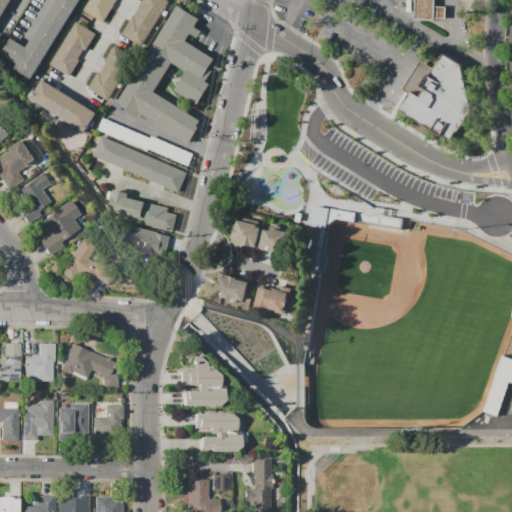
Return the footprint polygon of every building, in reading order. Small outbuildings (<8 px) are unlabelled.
[(0,0),(9,0),(0,16),(0,0)] [(0,0),(0,25),(7,12),(0,8),(0,2),(1,0),(10,5),(12,0),(0,0)] [(79,0),(29,81),(13,71),(17,64),(2,55),(11,40),(25,49),(55,0),(79,0)] [(88,0),(115,0),(101,23),(82,11),(88,0)] [(141,0),(165,0),(169,2),(108,100),(87,87),(141,0)] [(415,0),(435,0),(435,7),(446,7),(445,19),(435,19),(434,21),(415,20),(415,0)] [(176,7),(197,20),(184,41),(213,59),(201,79),(210,84),(198,104),(173,88),(185,70),(171,62),(152,92),(200,122),(187,143),(139,113),(138,116),(116,102),(176,7)] [(76,22),(96,34),(69,77),(50,65),(76,22)] [(410,94),(403,90),(420,61),(433,69),(443,54),(462,64),(472,111),(458,132),(457,131),(451,140),(406,114),(408,112),(401,108),(410,94)] [(41,80),(97,115),(85,134),(30,99),(41,80)] [(98,131),(104,117),(193,156),(187,170),(98,131)] [(0,127),(2,126),(10,134),(0,143),(0,127)] [(361,148),(340,135),(333,147),(353,160),(361,148)] [(101,137),(179,170),(180,193),(93,156),(101,137)] [(0,156),(22,140),(39,163),(27,172),(23,166),(16,171),(21,180),(7,190),(0,179),(0,156)] [(41,173),(49,184),(39,191),(46,200),(23,216),(9,196),(41,173)] [(174,233),(137,225),(138,221),(108,214),(113,191),(127,194),(125,200),(167,209),(166,214),(177,216),(174,233)] [(69,202),(78,215),(72,219),(83,233),(50,257),(40,243),(49,237),(39,223),(69,202)] [(257,248),(230,240),(236,221),(263,229),(257,248)] [(128,226),(171,237),(166,254),(124,244),(128,226)] [(266,229),(288,233),(284,253),(262,248),(266,229)] [(81,240),(94,249),(87,260),(109,275),(100,288),(78,273),(73,282),(60,273),(81,240)] [(244,303),(215,295),(221,275),(249,283),(244,303)] [(256,308),(260,288),(291,294),(287,314),(256,308)] [(241,315),(276,331),(267,351),(232,336),(241,315)] [(38,344),(55,344),(55,364),(50,364),(50,382),(30,382),(30,374),(24,374),(24,356),(38,356),(38,344)] [(19,345),(19,375),(12,375),(12,382),(0,382),(0,362),(3,362),(3,345),(19,345)] [(71,346),(111,364),(103,381),(87,373),(84,380),(60,369),(71,346)] [(499,416),(511,376),(511,358),(503,355),(484,411),(499,416)] [(195,387),(176,387),(176,370),(217,370),(217,376),(218,376),(218,393),(220,393),(220,407),(183,406),(183,393),(195,393),(195,387)] [(58,396),(69,395),(69,402),(85,402),(86,433),(58,433),(58,396)] [(22,404),(38,404),(38,400),(52,400),(52,426),(38,426),(38,438),(23,438),(22,404)] [(92,418),(103,418),(103,406),(121,406),(121,420),(118,420),(119,439),(92,440),(92,418)] [(0,408),(17,408),(18,442),(0,442),(0,408)] [(238,431),(191,430),(191,414),(239,414),(238,431)] [(198,452),(198,436),(238,437),(238,452),(198,452)] [(269,460),(268,511),(248,511),(248,502),(243,502),(243,489),(248,489),(249,460),(269,460)] [(218,511),(187,511),(187,481),(207,481),(207,500),(218,500),(218,511)] [(94,511),(94,498),(106,498),(106,495),(121,495),(121,511),(94,511)] [(0,511),(0,497),(4,497),(4,503),(7,503),(7,506),(18,506),(18,511),(0,511)] [(22,511),(22,508),(38,508),(38,497),(51,497),(51,511),(22,511)] [(87,498),(87,511),(61,511),(61,505),(73,505),(73,498),(87,498)]
